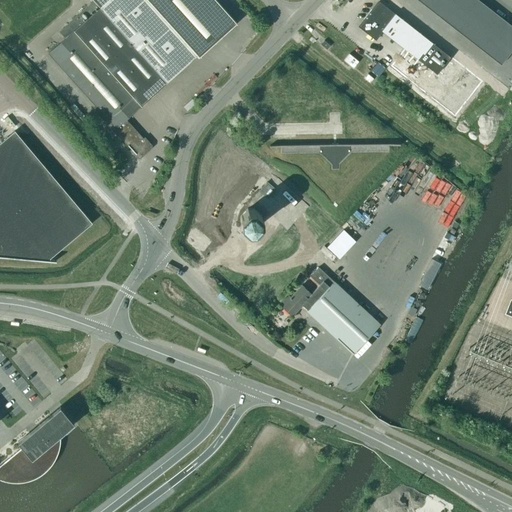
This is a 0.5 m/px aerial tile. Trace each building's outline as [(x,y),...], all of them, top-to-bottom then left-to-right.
[(236,22),(216,0),(92,0),(94,1),(59,32),(65,38),(48,53),(95,106),(92,108),(117,136),(119,135),(132,150),(131,151),(137,158),(140,158),(151,148),(151,145),(150,145),(125,119),(196,55),(198,57),(236,22)] [(417,0),(501,66),(511,51),(511,27),(477,0),(417,0)] [(364,30),(375,39),(382,31),(437,74),(450,57),(395,13),(394,14),(381,5),(375,5),(363,21),(364,30)] [(327,50),(330,46),(324,40),(321,45),(327,50)] [(358,62),(349,54),(344,60),(353,68),(358,62)] [(482,84),(486,79),(466,66),(463,71),(482,84)] [(369,73),(364,79),(369,82),(373,77),(369,73)] [(463,89),(466,84),(456,79),(453,84),(463,89)] [(92,223),(14,131),(0,142),(0,256),(56,261),(50,260),(50,258),(92,223)] [(404,143),(255,146),(338,219),(404,143)] [(276,190),(271,186),(267,182),(259,191),(268,199),(276,190)] [(254,208),(250,209),(247,209),(240,216),(240,223),(248,230),(255,230),(262,222),(262,216),(254,208)] [(343,224),(327,242),(338,252),(355,235),(343,224)] [(379,325),(334,281),(319,267),(310,276),(320,285),(310,295),(301,286),(290,298),(287,296),(279,304),(291,316),(295,312),(294,312),(301,305),(307,310),(306,311),(352,354),(379,325)] [(60,436),(60,435),(74,423),(60,406),(17,442),(22,447),(0,465),(0,480),(2,481),(5,482),(7,482),(10,483),(13,483),(15,483),(18,483),(21,483),(24,482),(27,481),(28,481),(30,481),(33,480),(36,478),(38,477),(41,475),(43,473),(46,471),(47,470),(48,469),(50,467),(52,464),(54,462),(55,459),(56,456),(58,453),(58,452),(58,450),(59,447),(60,444),(60,441),(60,439),(60,438),(60,436)]
